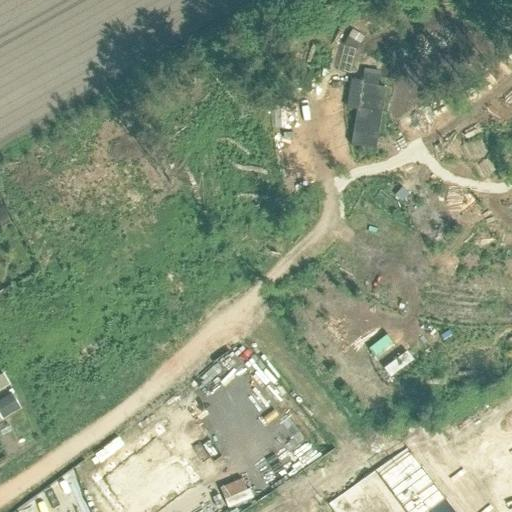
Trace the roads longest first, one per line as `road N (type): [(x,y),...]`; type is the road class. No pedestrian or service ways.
road 1 (unknown): [(0,488),(129,406),(252,301),(327,220),(332,200),(309,82)]
road 2 (unknown): [(378,491),(511,399)]
